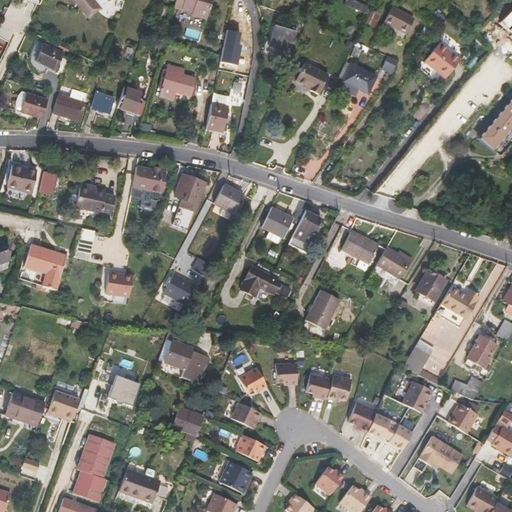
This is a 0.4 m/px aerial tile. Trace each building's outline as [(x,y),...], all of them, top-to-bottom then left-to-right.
[(75,0),(82,7),(78,10),(87,21),(109,3),(107,1),(108,0),(75,0)] [(206,19),(211,0),(175,0),(175,2),(173,7),(192,13),(191,15),(206,19)] [(367,7),(349,0),(347,0),(345,6),(364,14),(367,7)] [(405,34),(413,19),(391,6),(382,22),(405,34)] [(374,26),(379,15),(371,11),(366,22),(374,26)] [(241,26),(228,23),(219,63),(236,66),(242,38),(239,38),(241,26)] [(273,47),(272,51),(278,53),(279,49),(285,51),(286,47),(290,48),(297,32),(274,26),(268,46),(273,47)] [(200,42),(202,31),(187,27),(184,37),(200,42)] [(43,43),(36,40),(27,58),(34,61),(43,43)] [(357,60),(363,46),(355,42),(353,45),(355,46),(350,56),(357,60)] [(54,71),(63,53),(43,43),(34,61),(54,71)] [(460,60),(438,43),(424,61),(434,69),(435,67),(447,76),(460,60)] [(387,57),(381,69),(391,74),(397,62),(387,57)] [(310,65),(304,62),(295,80),(302,83),(310,65)] [(338,78),(343,80),(350,65),(345,62),(338,78)] [(166,71),(182,75),(184,68),(168,64),(166,71)] [(367,94),(376,76),(350,64),(350,65),(343,80),(342,82),(343,82),(339,89),(351,95),(354,88),(358,90),(367,94)] [(321,71),(310,65),(302,83),(305,85),(310,87),(309,89),(312,91),(321,71)] [(434,69),(445,79),(447,76),(435,67),(434,69)] [(190,96),(195,79),(182,75),(166,71),(161,88),(175,92),(190,96)] [(328,74),(321,71),(312,91),(318,94),(328,74)] [(242,84),(234,82),(232,89),(240,91),(242,84)] [(135,115),(142,94),(123,87),(116,109),(135,115)] [(172,102),(175,92),(161,88),(158,98),(172,102)] [(77,122),(85,94),(72,89),(69,97),(58,94),(51,113),(77,122)] [(40,119),(47,99),(26,92),(25,94),(21,93),(17,97),(14,104),(15,109),(20,111),(19,113),(40,119)] [(221,132),(229,97),(213,93),(205,128),(221,132)] [(108,114),(113,99),(95,94),(90,108),(108,114)] [(511,97),(477,139),(493,152),(511,128),(511,97)] [(11,164),(6,187),(31,193),(36,169),(11,164)] [(158,200),(159,199),(160,198),(161,194),(165,172),(136,166),(132,186),(143,189),(140,203),(155,206),(156,200),(158,200)] [(42,172),(38,191),(53,194),(57,175),(42,172)] [(181,199),(178,206),(194,212),(205,183),(182,175),(174,196),(181,199)] [(79,188),(100,193),(101,192),(101,187),(80,183),(79,188)] [(223,185),(213,204),(222,208),(231,213),(232,214),(242,195),(223,185)] [(79,188),(75,206),(93,211),(105,193),(101,192),(100,193),(79,188)] [(93,211),(110,214),(114,195),(105,193),(93,211)] [(455,207),(448,205),(445,217),(451,219),(455,207)] [(261,227),(283,238),(292,219),(270,208),(261,227)] [(321,218),(306,210),(292,236),(308,244),(321,218)] [(340,250),(368,264),(378,245),(350,231),(340,250)] [(308,244),(292,236),(288,243),(304,251),(308,244)] [(30,245),(23,266),(44,273),(40,284),(55,289),(64,261),(55,258),(56,253),(30,245)] [(387,247),(376,265),(399,279),(409,262),(396,253),(387,247)] [(398,250),(396,253),(409,262),(411,258),(398,250)] [(203,276),(209,264),(198,258),(192,270),(203,276)] [(131,269),(107,265),(104,287),(128,291),(131,269)] [(376,265),(372,272),(395,286),(399,279),(376,265)] [(240,290),(253,296),(258,287),(272,294),(273,293),(285,300),(291,289),(278,283),(279,281),(250,267),(244,280),(245,280),(240,290)] [(427,271),(416,290),(433,301),(445,281),(427,271)] [(162,293),(184,304),(194,285),(172,274),(162,293)] [(295,282),(291,289),(296,291),(300,284),(295,282)] [(511,284),(502,301),(511,306),(511,284)] [(465,295),(450,287),(434,313),(458,327),(475,299),(466,293),(465,295)] [(304,320),(323,330),(339,300),(320,290),(304,320)] [(412,297),(429,307),(433,301),(416,290),(412,297)] [(286,310),(290,302),(286,300),(285,300),(282,308),(286,310)] [(408,303),(401,300),(397,307),(403,311),(408,303)] [(496,335),(507,341),(511,331),(511,324),(504,320),(496,335)] [(72,321),(71,327),(79,330),(81,323),(72,321)] [(305,321),(302,326),(322,336),(324,331),(305,321)] [(472,362),(483,368),(496,345),(480,335),(466,359),(472,362)] [(419,340),(403,365),(418,374),(434,349),(419,340)] [(171,342),(163,362),(182,369),(179,377),(185,379),(192,364),(196,353),(190,351),(190,349),(171,342)] [(192,364),(185,379),(193,382),(198,384),(208,358),(196,353),(192,364)] [(296,363),(275,364),(276,380),(283,380),(284,385),(297,384),(296,363)] [(256,368),(238,378),(246,394),(253,390),(255,393),(266,387),(256,368)] [(330,380),(309,374),(305,392),(313,394),(312,397),(324,400),(325,397),(329,383),(330,380)] [(131,407),(140,384),(115,375),(107,398),(114,400),(115,403),(118,404),(121,403),(131,407)] [(351,381),(333,376),(331,383),(329,383),(325,397),(327,397),(327,399),(334,401),(335,399),(338,400),(345,401),(351,381)] [(450,390),(472,400),(482,383),(471,376),(466,385),(454,380),(450,390)] [(412,382),(400,404),(420,413),(431,391),(412,382)] [(486,384),(481,392),(487,396),(491,388),(486,384)] [(54,391),(46,413),(60,418),(68,396),(54,391)] [(5,415),(26,422),(34,399),(13,392),(5,415)] [(68,396),(60,418),(62,418),(63,416),(71,419),(78,399),(68,396)] [(34,399),(26,422),(35,425),(43,402),(34,399)] [(238,402),(231,418),(253,428),(261,412),(238,402)] [(347,422),(355,425),(360,427),(359,430),(366,433),(367,432),(375,413),(376,411),(356,402),(347,422)] [(469,403),(466,408),(478,416),(481,412),(478,411),(479,408),(472,404),(472,405),(469,403)] [(459,404),(447,423),(467,435),(479,416),(478,416),(466,408),(459,404)] [(178,408),(171,427),(195,435),(203,417),(178,408)] [(511,418),(503,412),(485,441),(511,456),(511,453),(511,431),(506,428),(511,418)] [(375,413),(367,432),(381,439),(382,437),(388,440),(388,442),(401,450),(411,432),(398,424),(396,428),(387,424),(389,420),(375,413)] [(80,471),(72,493),(98,502),(106,480),(102,478),(114,443),(89,434),(76,470),(80,471)] [(242,435),(235,451),(257,462),(265,446),(242,435)] [(464,457),(434,439),(416,469),(425,475),(432,464),(435,466),(452,476),(464,457)] [(472,451),(477,455),(483,445),(478,442),(472,451)] [(38,463),(24,458),(21,465),(36,471),(38,463)] [(228,462),(218,482),(242,494),(252,473),(228,462)] [(334,472),(328,467),(315,484),(329,496),(344,477),(338,472),(337,474),(334,472)] [(148,468),(145,476),(154,480),(157,472),(148,468)] [(505,468),(502,474),(508,477),(511,472),(505,468)] [(126,469),(117,491),(151,504),(160,482),(154,480),(145,476),(126,469)] [(500,476),(497,481),(503,485),(506,480),(500,476)] [(363,494),(359,491),(352,486),(339,503),(350,511),(359,511),(371,497),(364,492),(363,494)] [(476,486),(465,506),(476,511),(489,511),(495,502),(497,498),(476,486)] [(0,489),(0,511),(3,511),(10,493),(0,489)] [(232,511),(236,505),(213,494),(205,511),(207,511),(231,511),(232,511)] [(289,505),(285,510),(286,511),(310,511),(313,509),(294,494),(290,500),(292,502),(289,505)] [(57,511),(95,511),(96,510),(63,498),(57,511)] [(511,511),(495,502),(489,511),(511,511)]
